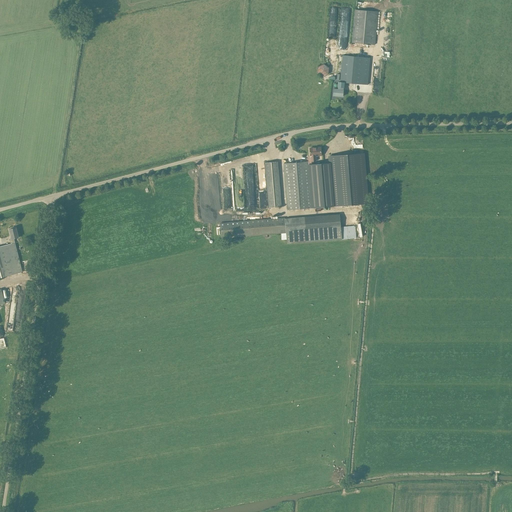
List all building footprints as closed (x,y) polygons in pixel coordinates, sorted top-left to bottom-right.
[(339,45),(347,45),(349,16),(350,10),(344,9),(342,27),(341,27),(339,45)] [(352,43),(375,45),(378,12),(354,10),(352,43)] [(344,83),(351,83),(368,85),(370,58),(354,56),(342,55),(342,56),(338,56),(335,79),(340,80),(340,82),(344,83)] [(317,73),(323,77),(328,74),(329,68),(324,64),(321,65),(318,66),(317,73)] [(338,89),(334,89),(333,95),(343,96),(343,88),(344,88),(344,83),(340,82),(338,82),(337,87),(338,87),(338,89)] [(310,148),(311,161),(316,161),(316,156),(321,155),(321,147),(310,148)] [(329,156),(330,163),(334,206),(367,203),(363,153),(329,156)] [(313,208),(309,165),(309,161),(284,163),(288,210),(313,208)] [(265,163),(269,208),(282,207),(278,162),(265,163)] [(330,163),(309,165),(313,208),(334,206),(330,163)] [(245,209),(242,176),(237,176),(237,169),(233,169),(237,210),(245,209)] [(223,223),(220,223),(221,239),(225,238),(241,237),(251,236),(279,234),(286,233),(285,224),(285,217),(250,220),(227,222),(223,223)] [(14,238),(19,237),(16,227),(9,229),(12,239),(10,239),(11,244),(0,246),(0,277),(23,272),(14,238)]
